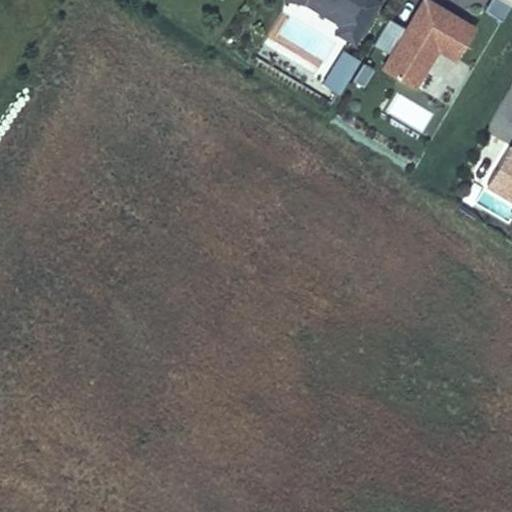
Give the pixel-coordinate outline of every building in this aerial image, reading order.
[(331,0),(329,4),(322,0),(297,0),(306,2),(341,23),(350,9),(334,0),(331,0)] [(377,0),(322,0),(329,4),(331,0),(334,0),(350,9),(339,26),(357,36),(378,1),(377,0)] [(457,61),(476,29),(424,0),(419,0),(403,29),(385,19),(370,45),(388,55),(380,70),(415,90),(438,50),(457,61)] [(499,24),(509,7),(497,0),(489,0),(482,14),(499,24)] [(357,36),(339,26),(336,31),(354,42),(357,36)] [(346,78),(357,62),(341,51),(330,68),(346,78)] [(360,89),(371,72),(360,66),(350,83),(360,89)] [(336,95),(346,78),(330,68),(320,85),(336,95)] [(511,150),(490,187),(511,199),(511,150)]
